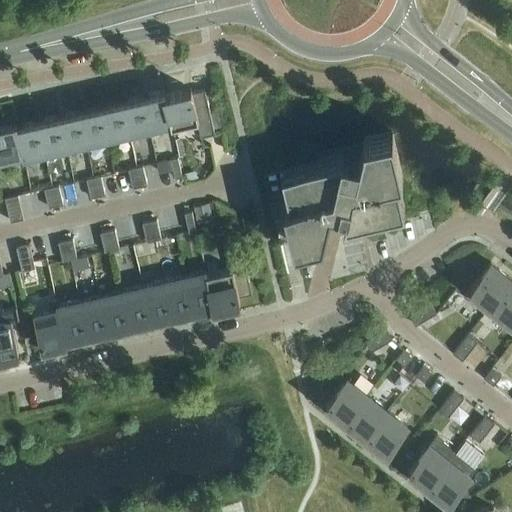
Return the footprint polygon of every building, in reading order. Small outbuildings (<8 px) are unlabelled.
[(191,89),(165,95),(164,95),(171,124),(170,124),(171,128),(197,122),(201,137),(215,133),(205,89),(192,92),(191,89)] [(165,91),(143,96),(150,129),(170,124),(171,124),(164,95),(165,95),(165,91)] [(143,96),(122,101),(129,134),(150,129),(143,96)] [(122,101),(101,106),(108,138),(129,134),(122,101)] [(101,106),(79,111),(87,143),(108,138),(101,106)] [(79,111),(58,116),(66,148),(87,143),(79,111)] [(58,116),(37,121),(45,153),(66,148),(58,116)] [(37,121),(17,125),(16,126),(23,154),(22,155),(23,158),(45,153),(37,121)] [(16,126),(17,125),(16,122),(0,125),(0,159),(22,155),(23,154),(16,126)] [(342,155),(283,168),(290,200),(284,201),(295,245),(323,239),(327,218),(345,222),(405,209),(397,177),(403,176),(393,132),(365,138),(360,159),(342,155)] [(170,159),(175,178),(182,176),(178,157),(170,159)] [(142,165),(135,167),(140,186),(147,184),(142,165)] [(140,186),(135,167),(128,169),(133,188),(140,186)] [(100,175),(93,177),(98,196),(105,194),(100,175)] [(98,196),(93,177),(86,178),(90,198),(98,196)] [(58,185),(51,186),(56,206),(63,204),(58,185)] [(56,206),(51,186),(44,188),(48,207),(56,206)] [(5,197),(5,198),(10,221),(23,218),(18,194),(5,197)] [(194,208),(197,221),(212,217),(209,204),(194,208)] [(184,213),(189,232),(196,230),(192,211),(184,213)] [(157,219),(149,221),(154,240),(161,238),(157,219)] [(154,240),(149,221),(142,223),(147,242),(154,240)] [(115,229),(107,230),(112,249),(119,248),(115,229)] [(112,249),(107,230),(100,232),(104,251),(112,249)] [(72,238),(65,240),(70,259),(77,258),(72,238)] [(70,259),(65,240),(58,242),(62,261),(70,259)] [(16,246),(22,270),(35,267),(29,243),(16,246)] [(231,268),(207,274),(206,274),(212,303),(212,307),(240,300),(239,297),(252,294),(242,250),(228,253),(231,268)] [(464,296),(484,312),(511,279),(490,263),(464,296)] [(206,270),(184,276),(191,308),(212,303),(206,274),(207,274),(206,270)] [(184,276),(163,280),(170,313),(191,308),(184,276)] [(511,280),(511,279),(484,312),(505,328),(511,319),(511,280)] [(163,280),(142,285),(149,318),(170,313),(163,280)] [(142,285),(121,290),(128,322),(149,318),(142,285)] [(121,290),(100,295),(107,327),(128,322),(121,290)] [(100,295),(79,300),(86,332),(107,327),(100,295)] [(57,305),(58,308),(59,308),(65,337),(66,337),(86,332),(79,300),(57,305)] [(409,315),(415,325),(436,313),(430,302),(409,315)] [(59,308),(58,308),(34,314),(42,346),(67,340),(66,337),(65,337),(59,308)] [(11,319),(0,321),(0,355),(18,351),(11,319)] [(365,340),(371,351),(392,339),(386,328),(365,340)] [(452,352),(462,360),(477,341),(467,333),(452,352)] [(395,359),(405,366),(412,357),(403,350),(395,359)] [(415,374),(425,382),(432,373),(422,365),(415,374)] [(484,377),(493,385),(500,376),(491,368),(484,377)] [(326,403),(347,420),(367,394),(347,378),(326,403)] [(453,390),(438,409),(448,417),(463,398),(453,390)] [(347,420),(366,435),(387,410),(367,394),(347,420)] [(387,410),(366,435),(387,452),(407,426),(387,410)] [(469,434),(479,442),(494,422),(485,415),(469,434)] [(408,469),(429,485),(455,452),(435,436),(408,469)] [(455,452),(429,485),(449,501),(475,468),(455,452)]
